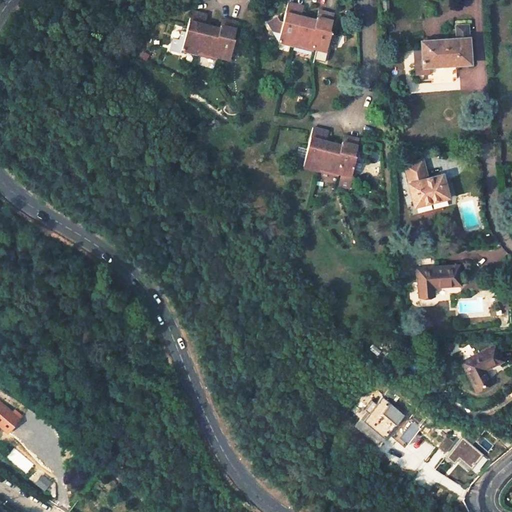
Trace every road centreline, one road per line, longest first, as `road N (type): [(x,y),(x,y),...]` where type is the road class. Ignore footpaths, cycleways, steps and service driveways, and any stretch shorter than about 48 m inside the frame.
road 1 (secondary): [(0,179),(136,277),(159,308),(222,447),(277,511)]
road 2 (residential): [(359,118),(377,92),(371,0)]
